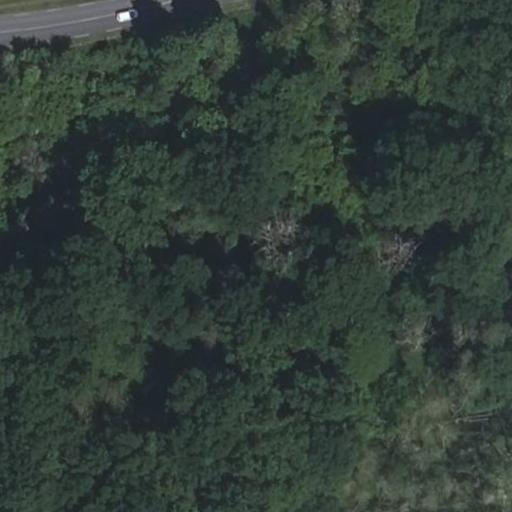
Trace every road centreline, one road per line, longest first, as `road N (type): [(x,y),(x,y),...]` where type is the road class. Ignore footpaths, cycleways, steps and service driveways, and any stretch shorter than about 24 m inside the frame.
road 1 (track): [(511,144),(492,149),(406,356),(302,511)]
road 2 (tertiary): [(0,32),(168,0)]
